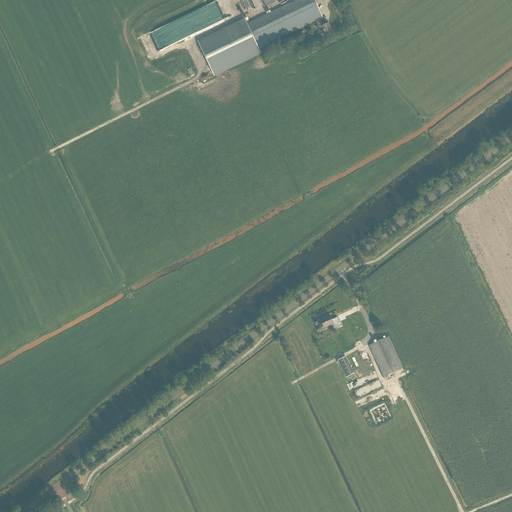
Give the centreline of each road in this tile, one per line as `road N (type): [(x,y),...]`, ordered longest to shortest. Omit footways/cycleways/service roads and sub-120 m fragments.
road 1 (tertiary): [(58,485),(511,139)]
road 2 (track): [(365,343),(382,381),(394,376),(463,511)]
road 3 (track): [(204,69),(51,150)]
